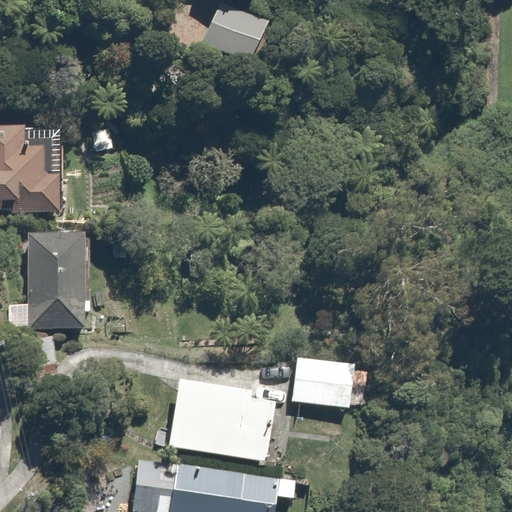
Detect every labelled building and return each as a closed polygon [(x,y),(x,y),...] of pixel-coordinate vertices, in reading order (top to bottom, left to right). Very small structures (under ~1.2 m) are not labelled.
[(265,21),(224,0),(214,0),(194,40),(242,64),(265,21)] [(0,214),(63,217),(66,144),(38,143),(39,129),(0,127),(0,214)] [(23,332),(21,380),(57,382),(59,355),(76,356),(76,335),(89,335),(93,243),(29,240),(26,306),(6,305),(5,332),(23,332)] [(273,343),(271,387),(327,390),(327,386),(350,388),(352,347),(273,343)] [(161,439),(251,447),(256,390),(233,388),(233,378),(166,373),(161,439)] [(247,511),(252,465),(125,454),(120,503),(219,511),(247,511)]
